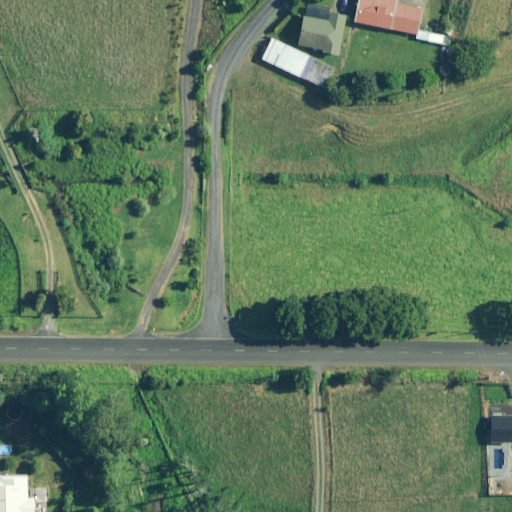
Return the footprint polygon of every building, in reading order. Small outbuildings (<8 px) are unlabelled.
[(395,0),(356,0),(353,22),(414,34),(419,9),(395,4),(395,0)] [(344,17),(316,10),(314,19),(301,16),(294,44),(334,55),(344,17)] [(440,36),(416,31),(415,39),(439,44),(440,36)] [(333,68),(271,39),(261,60),(324,89),(333,68)] [(28,497),(28,475),(0,475),(0,511),(37,511),(37,497),(28,497)]
